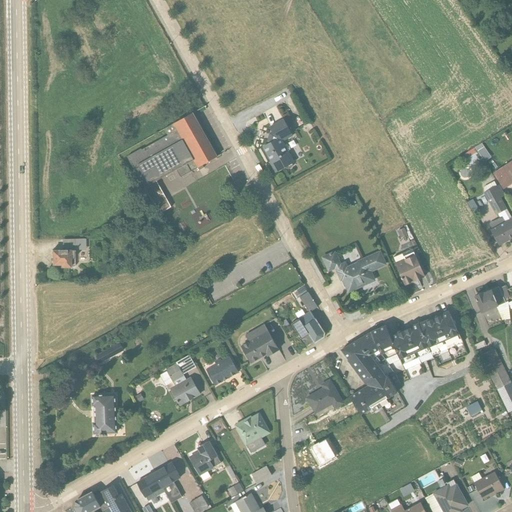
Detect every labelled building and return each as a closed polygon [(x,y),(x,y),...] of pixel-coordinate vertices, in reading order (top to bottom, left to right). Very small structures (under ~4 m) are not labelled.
[(127,157),(145,189),(156,182),(176,170),(181,178),(198,168),(199,171),(202,169),(204,168),(202,166),(217,158),(192,114),(173,124),(164,130),(167,136),(141,150),(141,149),(127,157)] [(269,128),(272,132),(269,134),(267,141),(268,144),(263,147),(271,162),(270,163),(276,172),(285,168),(286,170),(288,170),(291,169),(292,167),(293,166),(292,164),(294,163),(289,152),(290,149),(289,147),(288,146),(286,145),(285,145),(283,142),(293,136),(284,119),(269,128)] [(476,146),(485,161),(493,157),(484,142),(476,146)] [(511,161),(493,174),(503,190),(511,183),(511,161)] [(170,207),(156,182),(145,189),(152,202),(153,202),(159,214),(170,207)] [(494,213),(496,215),(498,215),(500,218),(489,224),(492,229),(491,230),(499,245),(511,238),(511,219),(508,212),(501,199),(505,196),(499,185),(496,186),(494,182),(483,188),(485,190),(483,190),(485,193),(484,194),(494,213)] [(480,213),(473,200),(468,203),(475,216),(480,213)] [(410,241),(413,240),(408,227),(404,229),(404,228),(397,231),(401,238),(407,236),(410,241)] [(52,251),(52,265),(61,265),(61,267),(74,266),(74,251),(85,250),(85,239),(62,240),(62,250),(52,251)] [(424,277),(412,249),(394,258),(404,283),(405,285),(424,277)] [(371,271),(385,265),(379,251),(347,266),(345,262),(341,264),(336,252),(323,258),(328,270),(335,267),(345,288),(347,287),(349,291),(348,291),(349,292),(375,280),(371,271)] [(483,292),(474,296),(482,314),(496,307),(502,320),(504,320),(505,324),(510,324),(507,298),(509,297),(505,286),(499,289),(499,287),(492,290),(492,289),(484,293),(483,292)] [(311,312),(317,307),(308,292),(299,298),(308,312),(292,324),(306,346),(313,341),(315,343),(324,337),(325,333),(311,312)] [(444,345),(447,350),(462,343),(449,311),(448,311),(418,324),(432,356),(440,353),(438,347),(444,345)] [(433,358),(418,324),(390,335),(400,360),(404,370),(405,371),(433,358)] [(241,346),(250,364),(266,356),(267,357),(279,350),(264,325),(245,336),(248,341),(241,346)] [(385,375),(384,374),(376,364),(380,361),(377,357),(381,354),(381,355),(388,365),(400,360),(390,335),(386,326),(371,333),(341,350),(359,374),(364,382),(363,382),(365,385),(366,384),(367,386),(349,397),(360,416),(361,416),(371,409),(374,412),(389,403),(387,399),(398,393),(387,375),(385,375)] [(486,346),(484,341),(474,345),(477,350),(486,346)] [(102,363),(127,354),(124,346),(99,355),(102,363)] [(495,348),(480,356),(508,413),(511,412),(511,414),(511,383),(511,381),(495,349),(495,348)] [(183,375),(196,368),(189,356),(176,363),(176,364),(166,370),(167,371),(160,376),(174,399),(175,398),(180,406),(200,394),(190,377),(186,380),(183,375)] [(206,370),(214,387),(238,373),(229,357),(221,361),(220,359),(215,362),(216,364),(206,370)] [(307,398),(318,417),(334,409),(343,404),(330,381),(322,385),(324,388),(307,398)] [(139,385),(131,389),(134,395),(142,391),(139,385)] [(118,434),(116,394),(91,395),(91,407),(93,407),(94,423),(92,423),(92,435),(96,435),(96,437),(107,437),(107,435),(118,434)] [(140,394),(135,396),(139,403),(144,400),(140,394)] [(469,405),(473,413),(482,409),(477,400),(469,405)] [(259,414),(251,418),(251,417),(250,417),(250,418),(244,422),(243,421),(235,425),(237,428),(251,453),(253,456),(261,451),(260,448),(265,445),(261,438),(269,433),(259,414)] [(209,441),(196,448),(198,452),(188,457),(199,477),(200,476),(203,481),(210,477),(208,472),(214,468),(214,467),(221,464),(217,457),(218,456),(209,441)] [(181,479),(172,462),(154,473),(165,492),(171,503),(181,497),(174,483),(181,479)] [(251,475),(256,484),(271,476),(266,466),(251,475)] [(490,498),(505,490),(494,472),(482,479),(479,473),(471,478),(474,483),(473,483),(482,499),(489,496),(490,498)] [(148,502),(165,492),(154,473),(137,483),(145,499),(146,498),(148,502)] [(453,480),(446,484),(447,485),(432,494),(433,494),(425,498),(432,511),(462,511),(461,509),(468,505),(457,484),(456,485),(453,480)] [(239,484),(227,490),(231,497),(243,491),(239,484)] [(131,511),(128,504),(130,503),(128,500),(126,501),(122,494),(119,496),(113,485),(101,492),(101,493),(95,496),(100,507),(103,511),(109,508),(110,511),(131,511)] [(100,507),(93,493),(92,492),(76,501),(74,506),(77,511),(97,511),(96,510),(100,507)] [(230,506),(233,511),(264,511),(263,509),(260,510),(251,494),(230,506)] [(189,503),(193,511),(200,511),(208,508),(201,496),(189,503)] [(401,505),(390,511),(391,511),(425,511),(420,502),(405,511),(401,505)]
